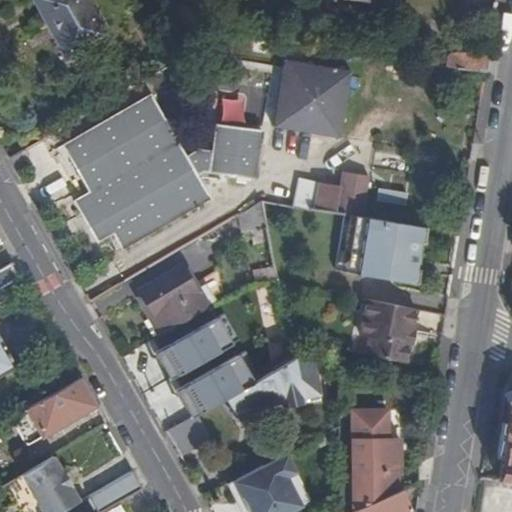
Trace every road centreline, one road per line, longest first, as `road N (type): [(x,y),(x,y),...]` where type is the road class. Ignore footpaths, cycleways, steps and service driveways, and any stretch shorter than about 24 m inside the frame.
road 1 (residential): [(183,511),(0,195)]
road 2 (residential): [(511,76),(470,329)]
road 3 (residential): [(470,329),(439,511)]
